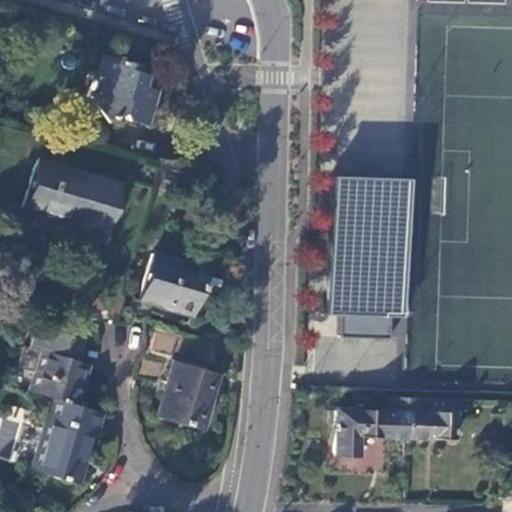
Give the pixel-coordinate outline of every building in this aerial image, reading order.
[(119,112),(123,119),(143,125),(154,89),(145,87),(139,85),(144,66),(101,54),(95,75),(103,77),(99,91),(89,97),(103,122),(119,112)] [(139,85),(145,87),(150,72),(144,66),(139,85)] [(35,160),(20,208),(85,227),(82,236),(102,242),(119,184),(35,160)] [(392,317),(407,318),(415,179),(336,175),(328,315),(338,316),(337,332),(391,335),(392,317)] [(149,252),(135,299),(190,316),(204,269),(149,252)] [(33,372),(28,390),(50,396),(72,403),(77,385),(79,386),(86,364),(75,361),(82,338),(33,324),(27,347),(39,351),(33,372)] [(14,367),(33,372),(39,351),(27,347),(20,345),(14,367)] [(160,396),(155,416),(199,429),(215,373),(171,360),(164,384),(169,385),(165,397),(160,396)] [(50,396),(29,471),(75,484),(96,410),(72,403),(50,396)] [(403,436),(404,397),(385,396),(384,405),(380,405),(380,410),(333,408),(332,455),(356,455),(357,435),(403,436)] [(456,398),(404,397),(403,436),(452,438),(453,411),(456,411),(456,398)] [(0,457),(7,460),(19,424),(1,418),(0,420),(0,457)]
